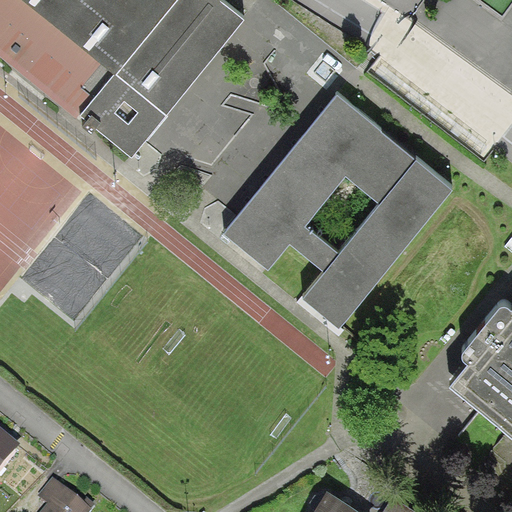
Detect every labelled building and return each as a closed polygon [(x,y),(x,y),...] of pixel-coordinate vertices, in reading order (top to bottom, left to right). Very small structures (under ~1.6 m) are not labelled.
[(0,0),(0,54),(131,158),(158,124),(245,15),(226,0),(0,0)] [(456,184),(338,92),(222,240),(340,332),(456,184)] [(511,301),(508,298),(500,299),(464,344),(463,350),(467,355),(449,378),(511,428),(511,301)] [(0,468),(20,444),(0,427),(0,468)] [(88,511),(92,508),(52,478),(38,497),(46,503),(39,511),(88,511)] [(329,483),(309,511),(373,511),(351,497),(329,483)] [(422,511),(396,494),(384,511),(422,511)]
